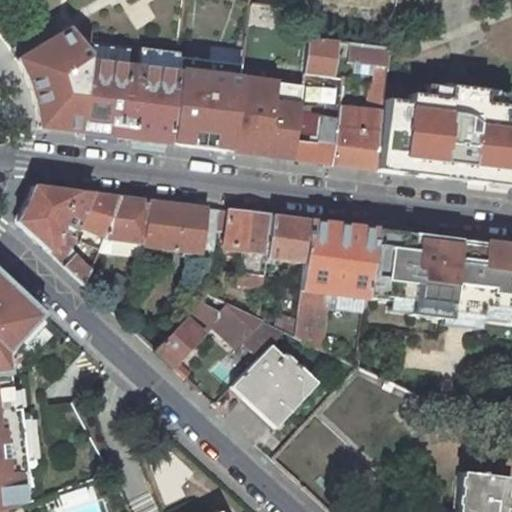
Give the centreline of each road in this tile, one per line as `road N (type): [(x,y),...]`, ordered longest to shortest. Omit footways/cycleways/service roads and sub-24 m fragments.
road 1 (residential): [(0,154),(511,216)]
road 2 (residential): [(294,511),(0,246)]
